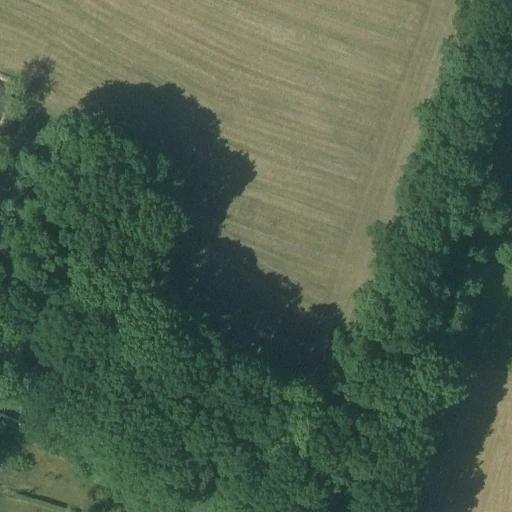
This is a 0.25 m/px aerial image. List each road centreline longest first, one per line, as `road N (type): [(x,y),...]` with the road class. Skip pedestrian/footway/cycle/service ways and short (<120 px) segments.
road 1 (unclassified): [(356,511),(511,36)]
road 2 (track): [(363,484),(184,390),(0,314)]
